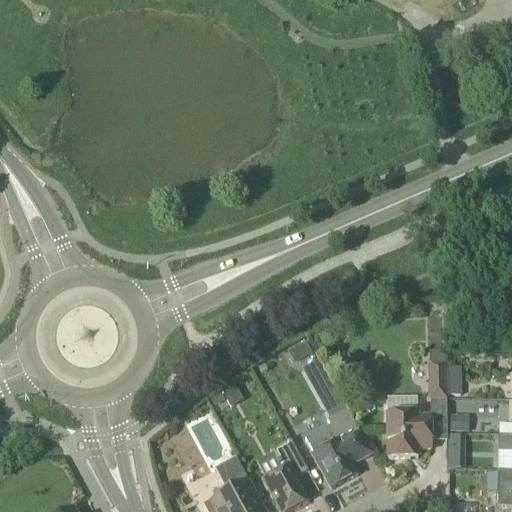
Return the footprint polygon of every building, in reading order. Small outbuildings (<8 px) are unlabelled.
[(306,345),(292,353),(298,365),(312,357),(306,345)] [(429,403),(446,402),(446,397),(446,383),(446,366),(428,366),(429,403)] [(461,382),(446,383),(446,397),(461,398),(461,382)] [(234,386),(221,393),(223,396),(227,404),(228,404),(241,397),(234,386)] [(417,420),(417,417),(387,418),(388,461),(418,461),(417,453),(431,452),(430,420),(417,420)] [(371,457),(359,434),(340,444),(339,443),(312,458),(331,492),(358,478),(350,464),(356,461),(358,464),(371,457)] [(447,437),(447,449),(461,450),(462,437),(447,437)] [(511,455),(511,438),(498,438),(498,455),(511,455)] [(277,511),(294,511),(308,505),(295,481),(308,474),(290,442),(270,453),(281,474),(265,483),(262,484),(277,511)] [(511,473),(498,473),(498,508),(511,508),(511,473)] [(263,511),(248,484),(227,496),(204,509),(206,511),(263,511)]
